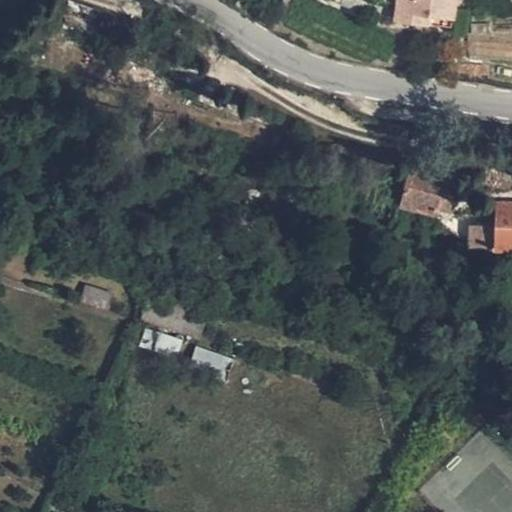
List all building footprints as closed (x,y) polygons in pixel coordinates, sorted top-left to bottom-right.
[(396,0),(369,0),(369,7),(395,11),(396,0)] [(396,0),(395,11),(422,14),(424,0),(423,0),(396,0)] [(424,0),(422,14),(434,15),(435,2),(424,0)] [(415,152),(415,154),(449,166),(450,162),(415,152)] [(449,166),(415,154),(406,188),(441,199),(449,166)] [(511,187),(503,187),(502,230),(502,236),(511,236),(511,187)] [(468,226),(468,247),(484,247),(483,226),(468,226)] [(157,288),(192,302),(199,282),(165,268),(157,288)] [(199,282),(192,302),(211,310),(220,290),(199,282)] [(84,289),(83,302),(108,304),(109,291),(84,289)] [(191,366),(224,373),(228,354),(194,348),(191,366)]
